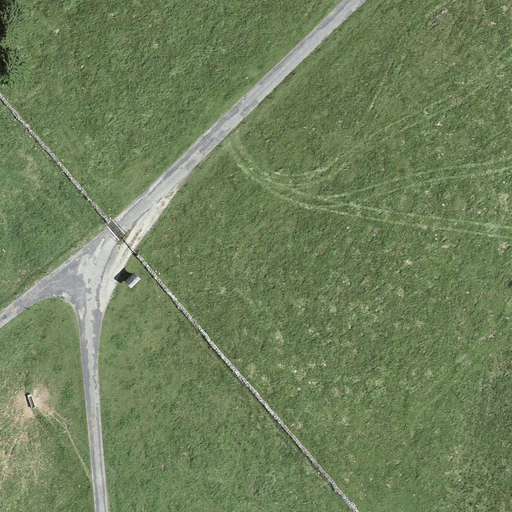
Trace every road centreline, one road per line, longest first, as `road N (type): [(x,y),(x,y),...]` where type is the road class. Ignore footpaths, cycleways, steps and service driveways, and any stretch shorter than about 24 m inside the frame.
road 1 (track): [(357,0),(97,252),(90,355),(102,511)]
road 2 (track): [(97,252),(0,326)]
